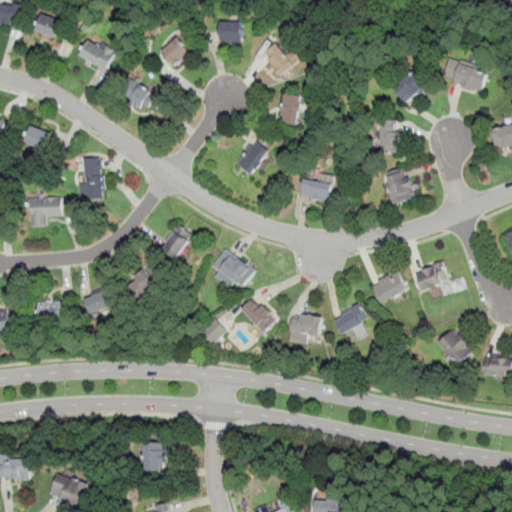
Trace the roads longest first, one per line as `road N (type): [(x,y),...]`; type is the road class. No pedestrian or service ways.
road 1 (residential): [(0,75),(50,90),(200,195),(255,224),(311,240),(397,234),(511,190)]
road 2 (secondary): [(0,411),(95,404),(219,409),(511,460)]
road 3 (secondary): [(511,426),(160,370),(0,375)]
road 4 (residential): [(171,174),(138,218),(98,251),(0,260)]
road 5 (residential): [(223,511),(215,475),(225,377)]
